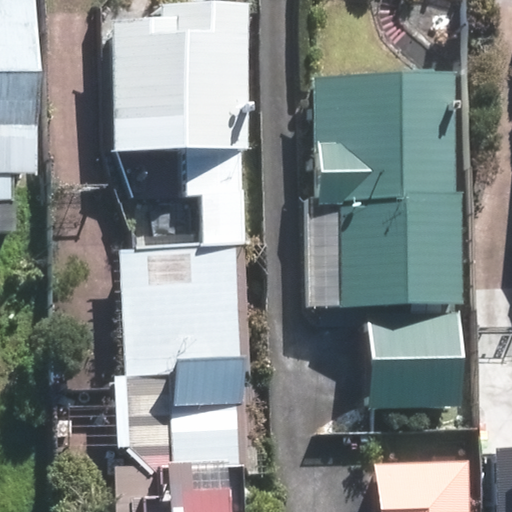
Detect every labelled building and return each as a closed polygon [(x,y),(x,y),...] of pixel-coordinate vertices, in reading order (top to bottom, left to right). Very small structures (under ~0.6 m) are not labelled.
[(0,207),(1,207),(0,184),(25,183),(20,3),(0,3),(0,207)] [(139,31),(91,32),(95,165),(161,164),(162,190),(174,190),(174,204),(187,204),(188,249),(130,251),(121,258),(104,259),(108,389),(111,453),(144,483),(117,509),(117,511),(226,511),(227,479),(222,384),(228,382),(224,248),(221,162),(230,162),(226,14),(138,17),(139,31)] [(431,85),(296,87),(298,206),(294,206),(295,317),(351,316),(352,417),(446,416),(443,202),(432,203),(431,85)] [(511,377),(493,378),(499,504),(511,503),(511,377)] [(453,511),(452,470),(357,475),(358,511),(453,511)]
